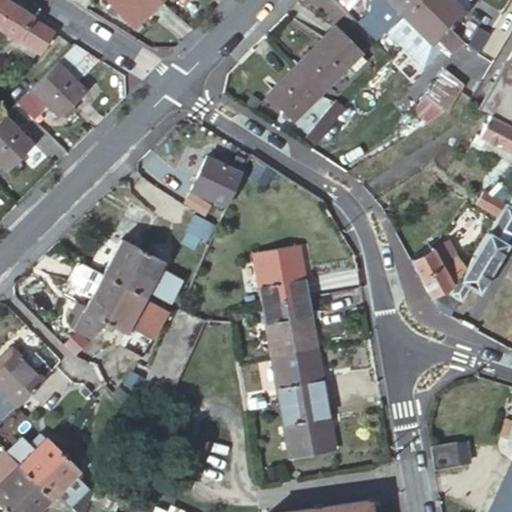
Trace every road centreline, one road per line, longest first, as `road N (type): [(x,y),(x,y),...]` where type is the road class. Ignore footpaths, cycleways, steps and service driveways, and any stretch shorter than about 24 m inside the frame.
road 1 (residential): [(172,79),(352,197),(389,265),(400,318)]
road 2 (residential): [(172,79),(0,252)]
road 3 (residential): [(419,511),(400,318)]
road 4 (residential): [(42,0),(172,79)]
road 5 (residential): [(400,318),(511,366)]
